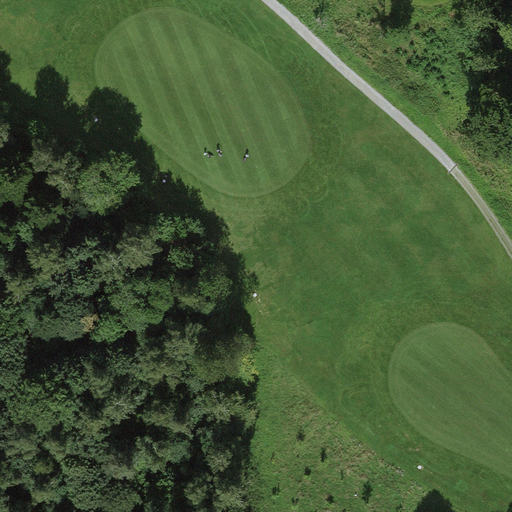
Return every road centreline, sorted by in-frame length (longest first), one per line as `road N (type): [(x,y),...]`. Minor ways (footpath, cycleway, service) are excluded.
road 1 (track): [(268,0),(465,181),(511,248)]
road 2 (track): [(185,300),(206,328),(210,434),(227,511)]
road 3 (track): [(185,300),(141,313),(0,322)]
